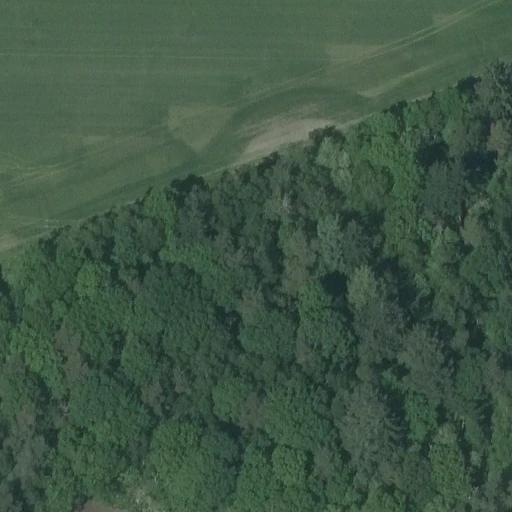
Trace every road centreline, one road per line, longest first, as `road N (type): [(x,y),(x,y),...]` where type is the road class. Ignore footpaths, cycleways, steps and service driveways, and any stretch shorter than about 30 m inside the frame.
road 1 (track): [(0,282),(511,94)]
road 2 (track): [(0,282),(72,511)]
